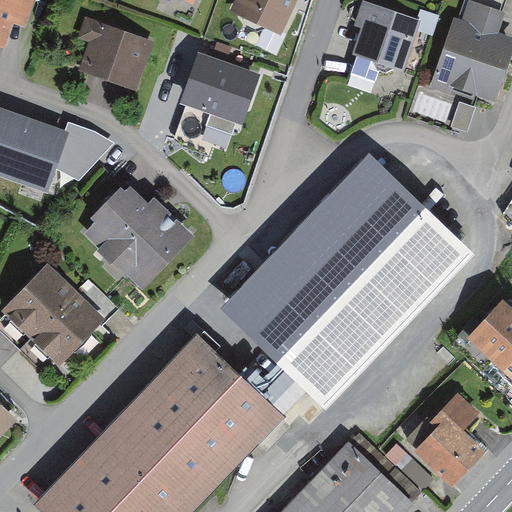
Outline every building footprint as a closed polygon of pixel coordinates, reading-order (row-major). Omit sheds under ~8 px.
[(30,0),(0,0),(0,41),(1,42),(9,18),(23,23),(30,0)] [(280,31),(293,0),(239,0),(234,12),(280,31)] [(501,14),(471,4),(465,24),(454,21),(436,80),(495,98),(511,42),(511,41),(495,36),(501,14)] [(416,23),(371,9),(357,54),(402,68),(416,23)] [(133,86),(148,44),(89,22),(82,42),(93,46),(84,69),(133,86)] [(260,73),(197,51),(179,102),(242,124),(260,73)] [(461,108),(452,134),(468,139),(476,114),(461,108)] [(0,173),(45,189),(63,137),(0,115),(0,173)] [(367,167),(232,306),(323,395),(459,256),(367,167)] [(148,209),(130,192),(89,234),(142,285),(189,236),(154,202),(148,209)] [(33,337),(73,296),(47,270),(6,312),(33,337)] [(60,363),(100,322),(73,296),(33,337),(60,363)] [(511,314),(502,305),(473,337),(511,374),(511,314)] [(197,341),(42,507),(46,511),(185,511),(277,414),(197,341)] [(481,420),(460,399),(437,423),(442,428),(418,453),(451,486),(484,452),(467,434),(481,420)] [(0,432),(13,418),(0,405),(0,432)] [(399,511),(414,496),(355,441),(287,511),(399,511)]
